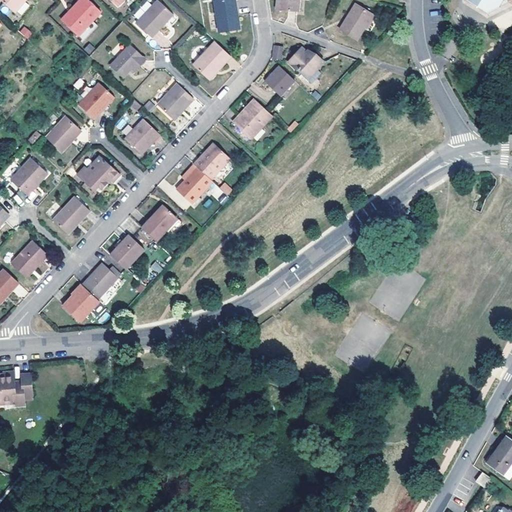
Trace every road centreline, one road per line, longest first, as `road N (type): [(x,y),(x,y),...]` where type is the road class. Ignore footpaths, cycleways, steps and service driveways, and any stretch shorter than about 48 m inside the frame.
road 1 (tertiary): [(7,348),(136,336),(232,311),(465,155)]
road 2 (residential): [(258,0),(264,39),(254,69),(13,328),(7,348)]
road 3 (residential): [(417,0),(422,54),(465,155)]
road 4 (tertiary): [(432,511),(511,375)]
